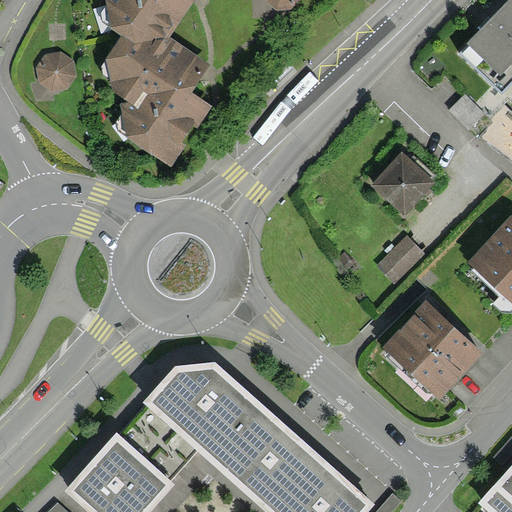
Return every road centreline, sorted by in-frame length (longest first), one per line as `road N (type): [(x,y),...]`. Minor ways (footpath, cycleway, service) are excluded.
road 1 (secondary): [(427,0),(213,225)]
road 2 (residential): [(221,297),(266,323),(439,466)]
road 3 (secondary): [(148,306),(0,456)]
road 4 (residential): [(140,232),(93,204),(62,199),(37,207),(20,152),(0,123)]
